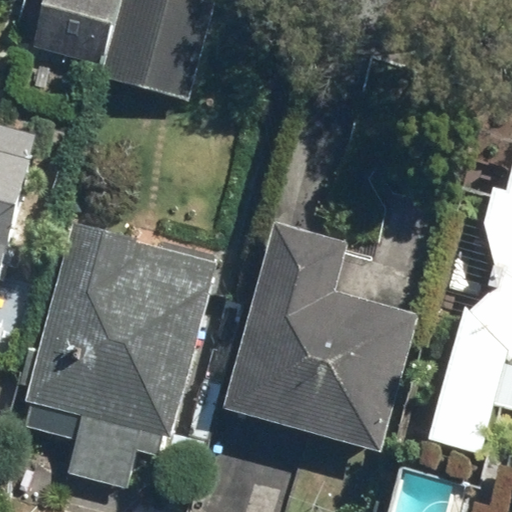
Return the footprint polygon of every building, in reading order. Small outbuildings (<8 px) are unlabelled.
[(213,12),(165,0),(45,0),(33,52),(104,70),(100,84),(189,107),(213,12)] [(0,273),(36,143),(0,133),(0,273)] [(466,318),(460,316),(428,450),(481,459),(504,362),(511,363),(511,163),(503,201),(489,198),(482,230),(491,273),(488,274),(482,293),(488,299),(466,318)] [(157,254),(71,232),(25,408),(30,409),(24,432),(74,444),(65,478),(125,494),(133,460),(154,465),(160,442),(170,445),(217,262),(159,247),(157,254)] [(346,256),(272,235),(220,420),(377,464),(417,323),(334,300),(346,256)]
